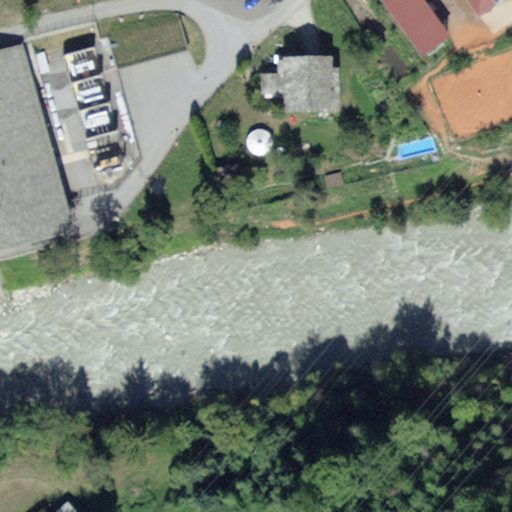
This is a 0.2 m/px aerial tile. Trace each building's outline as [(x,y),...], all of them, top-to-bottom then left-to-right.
[(446,34),(420,0),(384,0),(422,51),(446,34)] [(473,0),(481,10),(495,0),(473,0)] [(179,22),(109,40),(116,68),(186,51),(179,22)] [(19,50),(0,55),(0,247),(69,228),(19,50)] [(332,64),(285,64),(285,114),(332,115),(332,64)]
